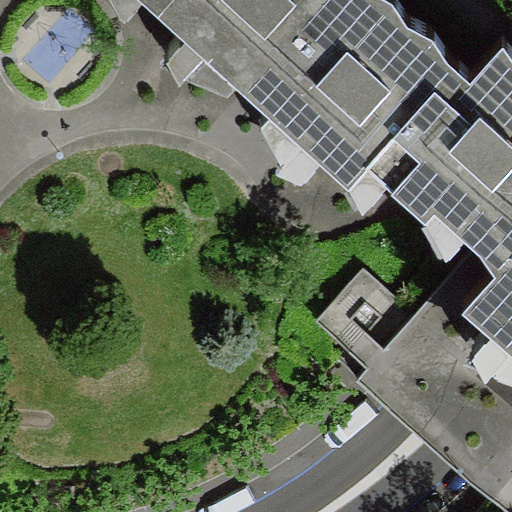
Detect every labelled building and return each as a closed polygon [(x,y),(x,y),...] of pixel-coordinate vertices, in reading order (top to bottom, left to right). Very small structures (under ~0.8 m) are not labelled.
[(161,0),(160,3),(255,88),(333,0),(161,0)] [(333,0),(255,88),(350,174),(369,153),(457,55),(448,48),(434,24),(410,12),(401,0),(333,0)] [(472,69),(457,55),(369,153),(427,207),(435,196),(483,237),(511,204),(511,43),(505,32),(472,69)] [(511,204),(483,237),(497,260),(465,297),(511,339),(511,204)] [(497,260),(483,237),(452,272),(380,355),(362,376),(406,415),(443,459),(496,500),(510,486),(511,483),(511,339),(465,297),(497,260)]
